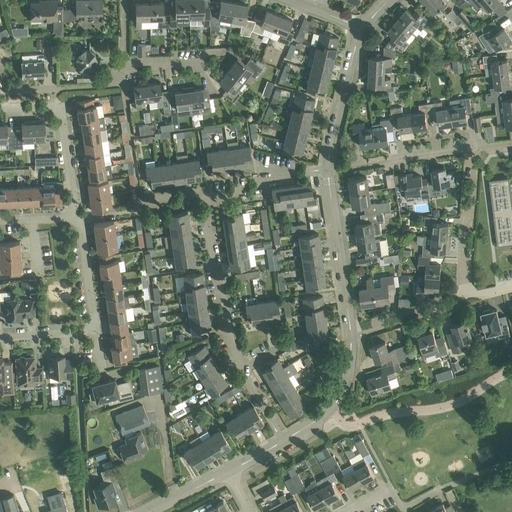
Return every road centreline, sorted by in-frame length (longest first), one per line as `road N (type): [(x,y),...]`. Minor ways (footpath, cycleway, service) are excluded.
road 1 (residential): [(241,365),(224,333),(207,199)]
road 2 (tertiary): [(351,335),(327,167)]
road 3 (residential): [(463,296),(473,146)]
road 4 (residential): [(473,146),(327,167)]
road 5 (tertiary): [(327,167),(362,26)]
road 6 (tertiary): [(284,439),(331,410),(351,335)]
road 7 (residential): [(207,199),(216,190),(327,167)]
